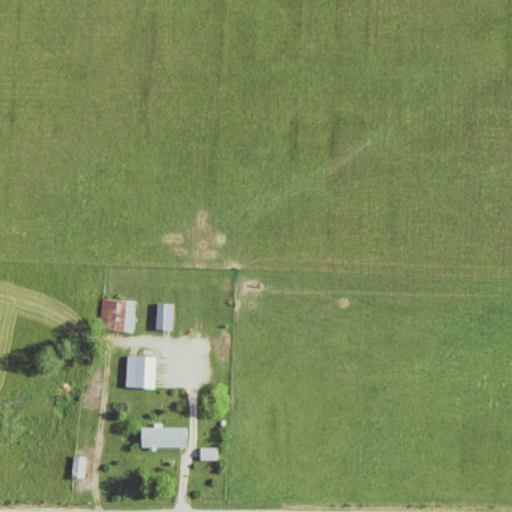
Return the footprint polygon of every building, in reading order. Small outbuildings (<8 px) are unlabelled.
[(138,303),(105,299),(101,330),(134,334),(138,303)] [(158,330),(174,331),(175,305),(159,304),(158,330)] [(129,356),(128,388),(157,389),(158,358),(129,356)] [(189,428),(157,427),(157,429),(144,428),(144,448),(189,449),(189,428)] [(219,461),(219,448),(203,448),(203,461),(219,461)] [(88,458),(76,456),(73,478),(86,479),(88,458)]
